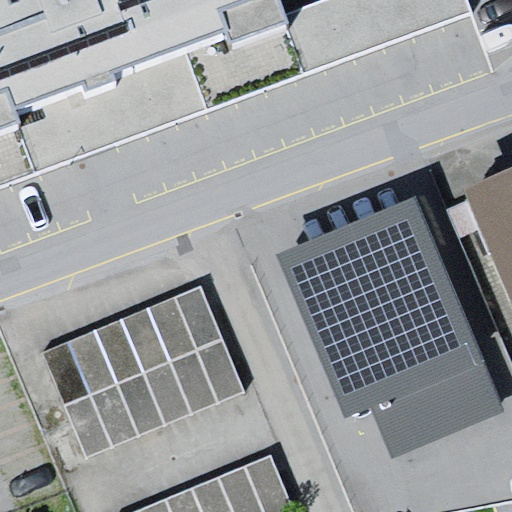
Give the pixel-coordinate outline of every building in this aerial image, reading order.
[(0,0),(0,192),(483,14),(477,0),(343,0),(292,19),(284,0),(0,0)] [(511,286),(511,187),(473,206),(511,286)] [(415,198),(280,253),(346,422),(365,413),(392,462),(504,415),(415,198)] [(197,288),(38,348),(82,461),(243,387),(197,288)] [(272,454),(126,511),(291,511),(296,510),(272,454)]
